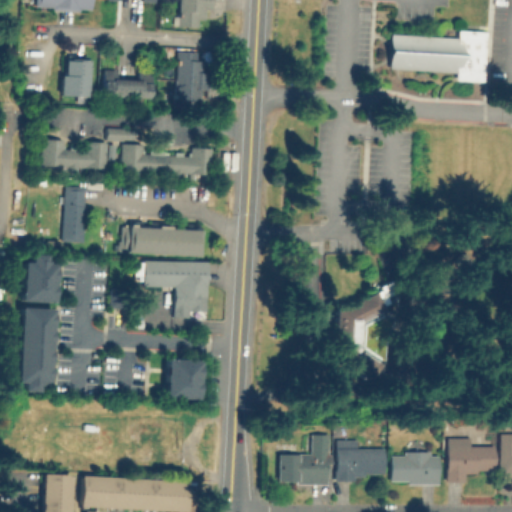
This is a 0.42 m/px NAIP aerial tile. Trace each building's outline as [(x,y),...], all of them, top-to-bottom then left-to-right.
[(62,0),(31,0),(31,5),(49,6),(49,9),(62,9),(62,0)] [(62,10),(62,9),(62,0),(88,0),(88,9),(76,8),(76,10),(62,10)] [(211,0),(211,8),(204,8),(204,18),(198,18),(198,26),(177,25),(177,0),(211,0)] [(310,83),(333,84),(334,67),(335,67),(336,46),(340,46),(341,19),(336,19),(337,0),(301,0),(301,11),(297,11),(295,41),(300,41),(299,62),(302,65),(311,66),(310,83)] [(453,29),(482,31),(479,80),(450,78),(451,71),(385,67),(387,32),(453,37),(453,29)] [(207,71),(206,89),(200,88),(199,99),(173,98),(175,51),(195,51),(195,60),(202,60),(201,71),(207,71)] [(89,57),(89,97),(58,96),(59,57),(89,57)] [(116,78),(134,79),(135,70),(151,70),(151,98),(99,97),(99,68),(116,68),(116,78)] [(104,140),(104,126),(128,126),(128,140),(104,140)] [(62,148),(79,149),(80,143),(107,143),(107,173),(79,173),(79,166),(62,166),(62,170),(40,170),(40,136),(63,136),(62,148)] [(141,154),(189,154),(189,146),(210,146),(210,173),(118,173),(118,143),(141,143),(141,154)] [(60,185),(81,186),(79,241),(57,240),(60,185)] [(117,225),(196,229),(194,255),(115,251),(117,225)] [(44,251),(44,264),(52,264),(52,300),(18,300),(18,263),(27,264),(27,251),(44,251)] [(205,259),(204,311),(172,311),(172,289),(139,288),(140,259),(205,259)] [(370,362),(373,363),(362,379),(331,358),(325,358),(328,304),(339,305),(373,288),(371,284),(386,277),(392,288),(379,294),(382,300),(374,304),(376,308),(373,309),(373,312),(378,313),(375,359),(370,359),(370,362)] [(52,306),(51,385),(38,385),(37,392),(15,392),(15,305),(52,306)] [(194,358),(193,398),(162,399),(163,358),(194,358)] [(162,421),(161,440),(157,439),(156,462),(136,461),(136,454),(127,453),(129,419),(162,421)] [(511,473),(498,473),(498,432),(511,432),(511,473)] [(493,445),(493,469),(475,469),(475,473),(464,473),(464,480),(445,480),(445,437),(468,437),(468,445),(493,445)] [(383,447),(383,473),(363,473),(363,475),(353,475),(353,480),(334,480),(334,439),(355,439),(355,447),(383,447)] [(428,451),(428,455),(438,455),(437,483),(406,483),(407,479),(389,479),(389,455),(402,455),(403,450),(428,451)] [(326,453),(326,484),(295,484),(295,480),(276,480),(277,452),(326,453)] [(90,458),(89,468),(57,466),(58,456),(90,458)] [(69,475),(67,511),(40,511),(42,474),(69,475)] [(184,480),(182,511),(78,506),(80,475),(184,480)]
